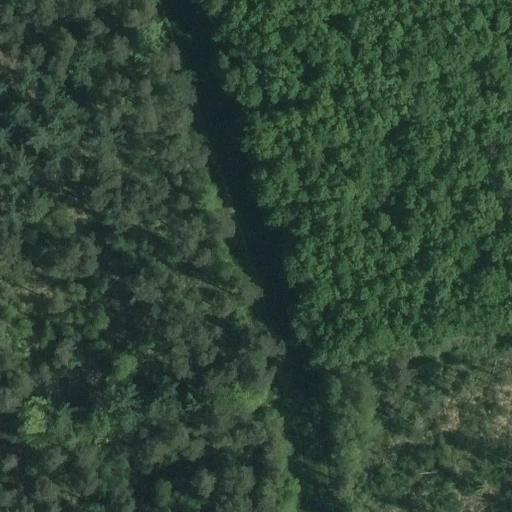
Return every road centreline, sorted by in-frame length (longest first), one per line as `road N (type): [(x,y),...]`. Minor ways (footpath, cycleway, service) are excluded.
road 1 (track): [(157,0),(284,385)]
road 2 (track): [(284,385),(511,336)]
